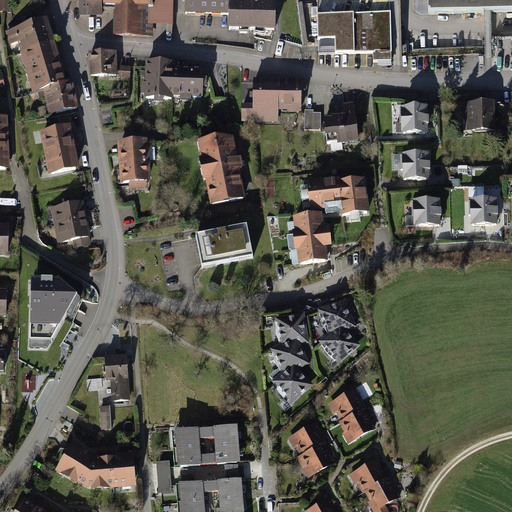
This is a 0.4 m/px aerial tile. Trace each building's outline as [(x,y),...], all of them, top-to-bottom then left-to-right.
[(99,0),(80,0),(81,13),(100,12),(99,0)] [(104,0),(104,2),(117,3),(116,33),(145,34),(145,21),(170,22),(170,0),(104,0)] [(229,0),(187,0),(187,12),(229,13),(229,27),(273,28),(273,3),(229,2),(229,0)] [(329,0),(331,50),(398,49),(397,0),(329,0)] [(511,0),(431,0),(431,10),(511,8),(511,0)] [(45,21),(14,30),(34,91),(46,87),(51,113),(76,107),(71,83),(64,85),(45,21)] [(511,39),(495,40),(495,57),(511,56),(511,39)] [(114,54),(91,55),(91,74),(115,74),(114,54)] [(173,65),(148,63),(146,97),(170,98),(170,94),(200,96),(201,72),(172,70),(173,65)] [(120,67),(120,78),(133,79),(133,67),(120,67)] [(299,83),(256,82),(255,106),(243,106),(242,120),(277,120),(277,110),(299,110),(299,83)] [(346,116),(325,119),(327,135),(338,134),(339,142),(357,140),(352,105),(345,106),(346,116)] [(494,105),(467,105),(468,129),(494,128),(494,105)] [(426,108),(403,108),(403,133),(427,132),(426,108)] [(307,112),(307,130),(323,130),(323,112),(307,112)] [(6,118),(0,118),(0,166),(9,166),(6,118)] [(76,167),(68,130),(43,135),(50,173),(76,167)] [(231,138),(200,144),(212,204),(243,198),(231,138)] [(145,142),(119,145),(122,182),(148,180),(145,142)] [(428,155),(404,156),(405,179),(429,179),(428,155)] [(336,181),(309,184),(312,209),(344,205),(345,213),(367,210),(364,182),(337,185),(336,181)] [(496,201),(473,201),(473,225),(496,224),(496,201)] [(438,202),(415,202),(416,226),(439,225),(438,202)] [(86,237),(79,205),(56,210),(62,242),(86,237)] [(320,216),(295,219),(300,263),(325,260),(320,216)] [(0,254),(8,255),(9,227),(0,226),(0,254)] [(246,229),(196,239),(203,268),(252,257),(246,229)] [(33,279),(31,349),(48,350),(78,297),(60,280),(33,279)] [(344,302),(320,312),(328,331),(352,321),(344,302)] [(305,312),(278,316),(282,342),(309,338),(305,312)] [(341,327),(321,343),(338,362),(357,346),(341,327)] [(284,372),(310,361),(302,341),(276,352),(284,372)] [(126,357),(107,359),(108,378),(113,378),(115,401),(130,399),(126,357)] [(291,402),(314,384),(300,367),(278,385),(291,402)] [(365,386),(341,401),(354,421),(351,424),(363,441),(386,426),(375,409),(379,407),(365,386)] [(103,431),(113,431),(113,408),(103,408),(103,431)] [(324,419),(301,435),(314,455),(311,457),(322,475),(346,460),(335,443),(338,440),(324,419)] [(184,427),(186,462),(244,459),(242,424),(184,427)] [(96,458),(71,443),(57,469),(94,489),(134,485),(130,456),(96,458)] [(386,455),(361,472),(387,510),(412,494),(386,455)] [(159,463),(160,493),(174,492),(172,463),(159,463)] [(187,482),(189,511),(250,511),(248,477),(187,482)] [(65,511),(35,493),(23,511),(65,511)] [(347,511),(337,496),(313,511),(347,511)]
